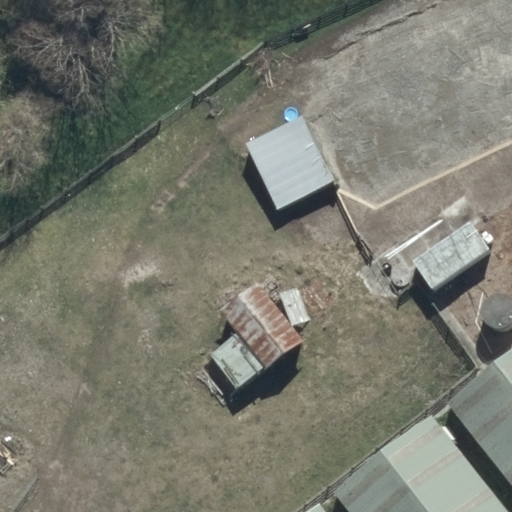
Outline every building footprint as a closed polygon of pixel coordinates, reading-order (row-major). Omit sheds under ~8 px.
[(307,121),(249,148),(280,217),(338,190),(307,121)] [(436,297),(493,255),(470,224),(413,267),(436,297)] [(271,275),(221,315),(239,337),(195,374),(224,409),(269,372),(273,377),(309,348),(299,336),(320,319),(297,291),(289,298),(271,275)] [(511,357),(449,407),(511,487),(511,357)] [(506,511),(432,419),(335,496),(348,511),(506,511)]
